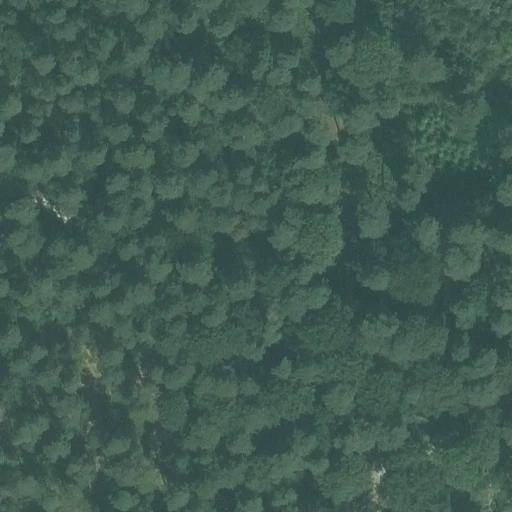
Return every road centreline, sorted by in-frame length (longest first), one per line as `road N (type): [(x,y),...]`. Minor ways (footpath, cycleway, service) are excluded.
road 1 (track): [(311,0),(363,414),(363,511)]
road 2 (track): [(0,175),(72,219),(203,320),(315,437),(358,511)]
